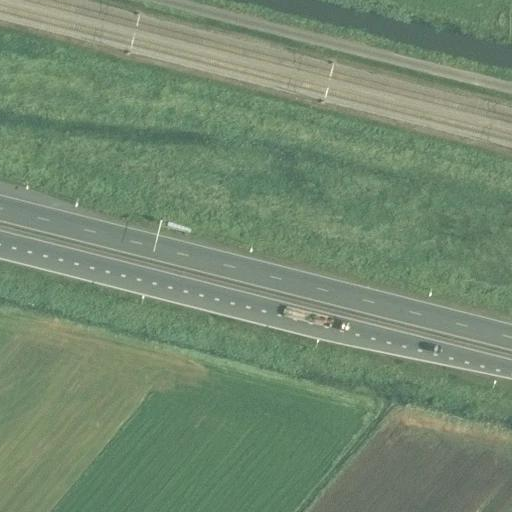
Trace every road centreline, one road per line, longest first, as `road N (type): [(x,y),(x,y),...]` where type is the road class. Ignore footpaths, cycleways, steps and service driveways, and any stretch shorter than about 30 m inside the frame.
road 1 (trunk): [(0,236),(511,366)]
road 2 (trunk): [(511,336),(0,207)]
